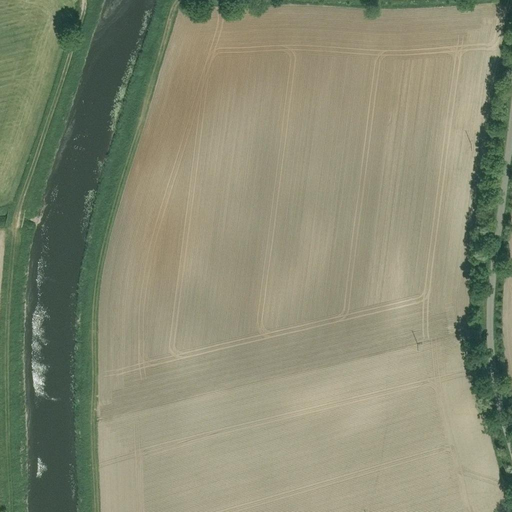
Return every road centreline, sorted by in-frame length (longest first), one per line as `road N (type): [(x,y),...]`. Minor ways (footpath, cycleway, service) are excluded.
road 1 (track): [(8,511),(14,229),(79,0)]
road 2 (residential): [(511,440),(497,397),(488,299),(511,124)]
